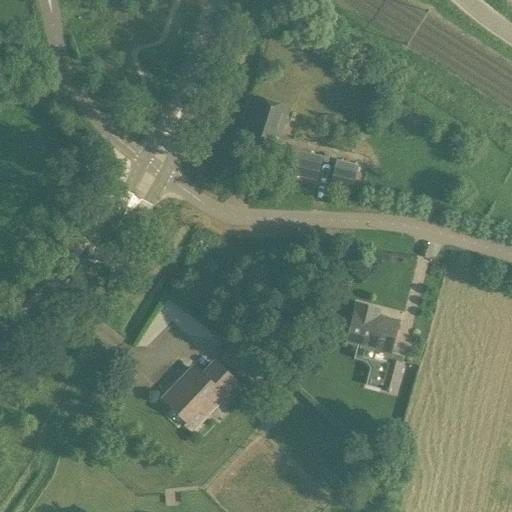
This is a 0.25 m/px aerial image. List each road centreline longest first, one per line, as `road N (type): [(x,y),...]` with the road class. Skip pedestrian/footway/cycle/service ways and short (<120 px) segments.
road 1 (unclassified): [(511,254),(405,226),(222,214),(153,168)]
road 2 (tertiary): [(0,350),(82,274),(153,168)]
road 3 (tertiary): [(153,168),(192,83),(216,0)]
